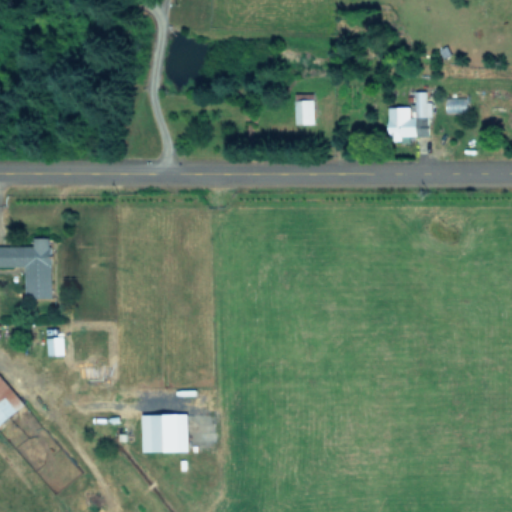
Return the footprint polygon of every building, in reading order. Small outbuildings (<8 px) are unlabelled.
[(427,134),(427,115),(431,115),(430,101),(425,101),(425,90),(412,90),(412,106),(387,106),(388,140),(400,139),(400,135),(427,134)] [(293,99),(294,123),(314,123),(313,99),(293,99)] [(50,297),(50,237),(33,237),(33,245),(0,245),(0,265),(24,266),(24,297),(50,297)] [(46,354),(62,354),(62,336),(45,336),(46,354)] [(0,422),(24,404),(0,374),(0,422)] [(142,451),(188,451),(187,413),(141,413),(142,451)]
